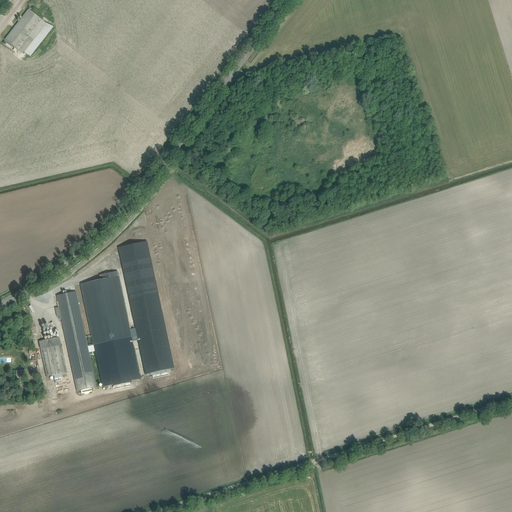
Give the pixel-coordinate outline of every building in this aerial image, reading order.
[(5,39),(9,42),(18,49),(23,53),(46,23),(41,20),(41,19),(32,12),(34,10),(30,8),(5,39)] [(147,242),(118,248),(145,375),(174,369),(147,242)] [(101,280),(81,284),(82,289),(93,345),(102,386),(102,387),(140,379),(131,337),(118,277),(117,272),(116,272),(100,275),(101,280)] [(61,315),(77,391),(81,390),(81,394),(92,391),(91,388),(96,387),(88,346),(79,305),(76,292),(57,296),(60,309),(56,310),(57,316),(61,315)] [(59,337),(39,342),(40,347),(47,377),(53,376),(54,380),(62,378),(61,374),(67,373),(60,342),(59,337)] [(63,407),(61,401),(49,405),(51,411),(63,407)]
